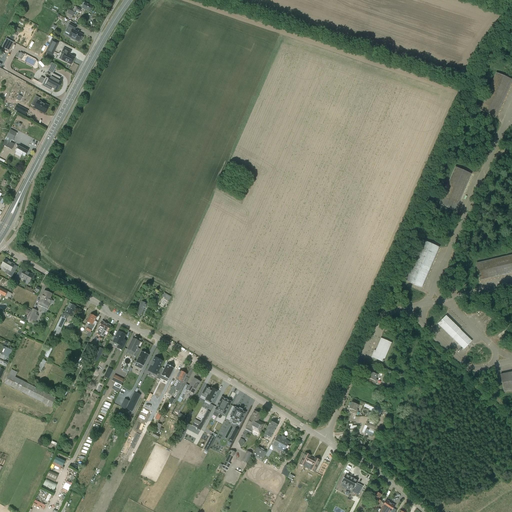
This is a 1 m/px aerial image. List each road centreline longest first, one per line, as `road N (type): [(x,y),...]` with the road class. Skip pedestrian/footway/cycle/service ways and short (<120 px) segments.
road 1 (residential): [(324,439),(3,247)]
road 2 (secondary): [(0,234),(128,0)]
road 3 (unclassified): [(429,302),(509,112)]
road 4 (unclassified): [(324,439),(374,321),(399,310)]
road 5 (unknown): [(38,511),(110,394)]
road 6 (residential): [(425,511),(376,469),(324,439)]
